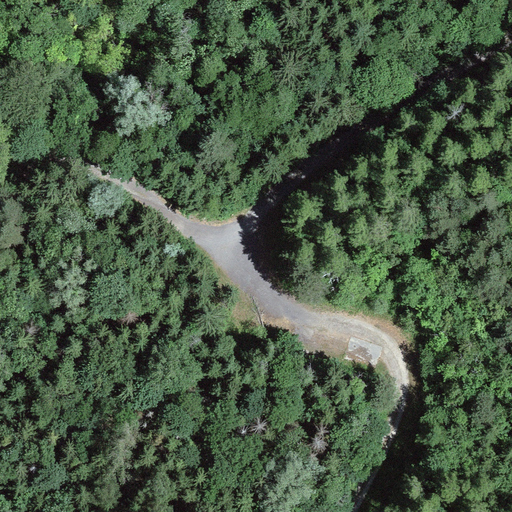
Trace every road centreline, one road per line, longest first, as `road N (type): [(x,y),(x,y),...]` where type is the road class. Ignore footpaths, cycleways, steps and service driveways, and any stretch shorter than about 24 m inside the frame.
road 1 (track): [(353,511),(409,389),(388,338),(304,317),(222,252),(253,214),(511,37)]
road 2 (track): [(0,184),(19,166),(60,160),(147,198),(222,252)]
